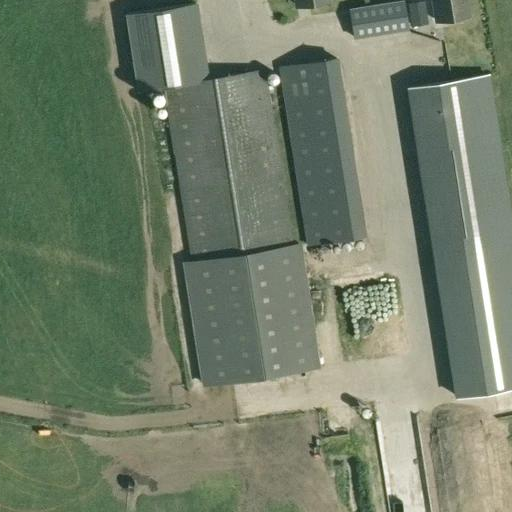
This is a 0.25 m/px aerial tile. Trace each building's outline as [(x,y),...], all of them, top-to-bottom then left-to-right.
[(434,1),(437,21),(468,16),(465,0),(436,0),(437,1),(434,1)] [(424,1),(408,4),(412,28),(428,25),(424,1)] [(405,2),(350,10),(354,37),(409,28),(405,2)] [(264,70),(208,79),(196,3),(127,14),(139,89),(165,85),(192,260),(185,261),(205,384),(318,366),(298,244),(292,245),(264,70)] [(296,168),(307,242),(364,233),(338,56),(279,65),(295,168),(296,168)] [(474,256),(511,249),(511,175),(496,74),(409,87),(433,242),(471,236),(474,256)]
